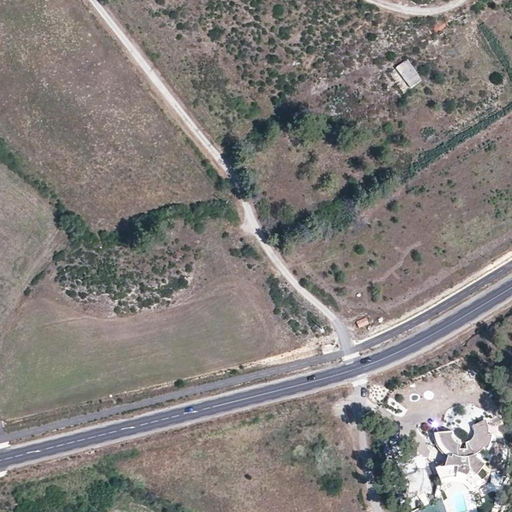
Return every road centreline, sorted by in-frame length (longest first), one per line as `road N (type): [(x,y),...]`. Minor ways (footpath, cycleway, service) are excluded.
road 1 (track): [(356,369),(336,322),(291,277),(236,179),(93,0)]
road 2 (tertiary): [(0,461),(356,369)]
road 3 (tertiary): [(356,369),(511,285)]
road 4 (unclassified): [(375,511),(356,369)]
